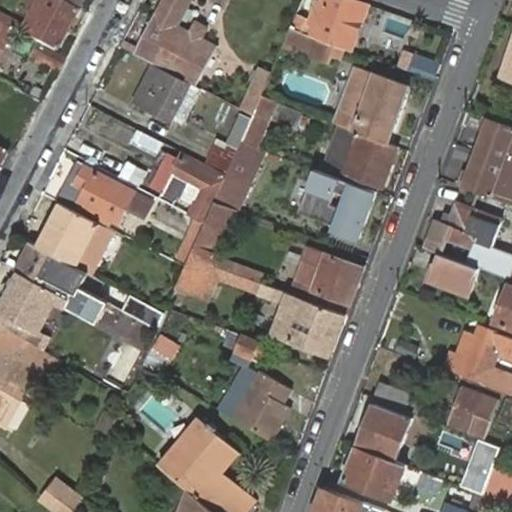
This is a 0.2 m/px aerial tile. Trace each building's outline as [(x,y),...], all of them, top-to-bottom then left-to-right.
[(0,23),(19,33),(54,52),(75,10),(54,0),(36,0),(22,27),(0,15),(0,23)] [(137,53),(137,54),(155,64),(191,82),(197,85),(218,47),(203,38),(208,29),(197,23),(192,33),(178,26),(191,0),(164,0),(157,15),(139,49),(137,53)] [(370,4),(357,0),(324,0),(323,3),(319,1),(313,20),(299,15),(294,28),(312,35),(331,43),(352,51),(370,4)] [(0,48),(10,30),(0,24),(0,48)] [(294,28),(293,27),(286,45),(325,60),(331,43),(312,35),(294,28)] [(137,53),(139,49),(124,41),(122,45),(137,53)] [(57,72),(64,57),(54,52),(37,43),(34,50),(40,54),(37,61),(57,72)] [(511,48),(502,77),(511,79),(511,48)] [(40,54),(34,50),(30,58),(37,61),(40,54)] [(184,124),(202,88),(197,85),(191,82),(155,64),(135,103),(148,110),(155,113),(171,121),(173,119),(184,124)] [(360,118),(356,130),(360,131),(391,144),(396,129),(412,86),(361,67),(357,65),(341,109),(345,110),(358,115),(357,117),(360,118)] [(264,95),(273,73),(261,67),(244,109),(255,115),(264,95)] [(41,102),(16,88),(8,102),(34,115),(41,102)] [(278,100),(264,95),(255,115),(253,118),(244,140),(257,146),(278,100)] [(276,116),(299,125),(304,111),(281,103),(276,116)] [(255,115),(244,109),(242,108),(238,115),(241,117),(243,114),(253,118),(255,115)] [(152,119),(155,113),(148,110),(145,116),(152,119)] [(244,140),(253,118),(243,114),(241,117),(229,143),(219,138),(208,161),(230,171),(244,140)] [(511,124),(487,115),(482,130),(486,131),(479,151),(511,163),(511,124)] [(356,130),(342,125),(327,167),(344,174),(384,189),(400,146),(391,144),(360,131),(356,130)] [(75,135),(67,148),(95,162),(102,149),(75,135)] [(229,174),(227,179),(217,201),(231,206),(239,210),(266,150),(257,146),(244,140),(230,171),(229,174)] [(511,163),(479,151),(471,172),(466,170),(461,184),(479,191),(511,203),(511,163)] [(196,205),(191,213),(198,217),(208,222),(217,201),(227,179),(183,156),(172,178),(169,176),(162,190),(165,192),(164,193),(178,200),(180,196),(196,205)] [(114,218),(121,222),(128,208),(136,192),(87,166),(78,183),(89,188),(81,203),(82,204),(79,210),(111,225),(114,218)] [(361,239),(379,192),(319,170),(304,211),(339,224),(337,229),(361,239)] [(157,202),(136,192),(128,208),(149,219),(157,202)] [(66,204),(61,201),(38,245),(62,258),(92,273),(115,230),(66,204)] [(208,222),(194,252),(192,256),(214,264),(225,268),(265,283),(268,275),(218,257),(209,253),(231,206),(217,201),(208,222)] [(437,219),(426,247),(440,253),(469,264),(469,263),(478,266),(511,278),(511,262),(487,253),(485,258),(472,253),(477,240),(494,247),(502,224),(504,221),(473,209),(459,204),(451,224),(437,219)] [(239,210),(231,206),(209,253),(218,257),(239,210)] [(208,222),(198,217),(185,248),(194,252),(208,222)] [(95,275),(92,273),(62,258),(38,245),(32,242),(18,269),(66,294),(73,298),(104,314),(109,303),(93,294),(92,297),(85,294),(70,286),(77,274),(91,282),(95,275)] [(310,246),(292,293),(298,295),(307,299),(349,314),(352,305),(366,267),(329,253),(315,248),(310,246)] [(469,264),(440,253),(431,277),(469,292),(478,266),(469,263),(469,264)] [(214,264),(192,256),(187,267),(179,286),(176,293),(187,297),(190,290),(212,299),(220,279),(261,294),(288,304),(277,333),(292,339),(334,354),(349,314),(307,299),(298,295),(292,293),(286,291),(265,283),(225,268),(214,264)] [(18,269),(0,304),(0,322),(5,326),(36,343),(58,302),(98,324),(104,314),(73,298),(66,294),(18,269)] [(511,285),(499,322),(511,326),(511,285)] [(122,311),(155,325),(161,310),(128,296),(122,311)] [(50,352),(5,326),(0,335),(0,420),(1,422),(22,386),(28,390),(39,372),(50,352)] [(467,362),(463,373),(482,380),(511,390),(511,373),(494,367),(500,350),(511,354),(511,337),(482,326),(477,339),(468,362),(467,362)] [(226,346),(239,351),(244,338),(231,333),(226,346)] [(244,338),(239,351),(255,358),(260,360),(265,347),(260,345),(262,341),(246,334),(246,335),(244,338)] [(454,370),(463,373),(467,362),(468,362),(477,339),(467,336),(454,370)] [(400,344),(397,351),(407,355),(410,347),(400,344)] [(64,359),(50,352),(39,372),(52,380),(64,359)] [(255,385),(236,418),(273,440),(293,408),(285,402),(293,389),(263,371),(255,385)] [(423,415),(429,399),(382,381),(376,397),(423,415)] [(8,426),(28,390),(22,386),(1,422),(8,426)] [(465,386),(451,422),(488,435),(501,400),(465,386)] [(511,398),(508,397),(498,422),(511,427),(511,398)] [(376,403),(360,445),(398,460),(415,418),(376,403)] [(113,435),(122,416),(106,410),(97,429),(113,435)] [(201,417),(162,465),(183,482),(193,492),(218,511),(249,511),(259,500),(221,468),(238,449),(244,453),(245,453),(218,431),(221,428),(213,422),(211,425),(201,417)] [(495,467),(502,447),(484,439),(465,486),(483,493),(484,494),(486,491),(494,468),(495,467)] [(395,498),(408,464),(398,460),(360,445),(346,480),(395,498)] [(511,498),(511,474),(494,468),(486,491),(511,501),(511,498)] [(0,496),(29,509),(38,488),(0,471),(0,496)] [(56,511),(80,511),(86,500),(60,479),(42,501),(56,511)] [(185,511),(193,492),(183,482),(171,511),(185,511)] [(368,501),(327,487),(326,487),(316,511),(385,511),(387,509),(368,501)] [(218,511),(193,492),(185,511),(218,511)] [(475,511),(476,511),(450,501),(445,511),(475,511)]
